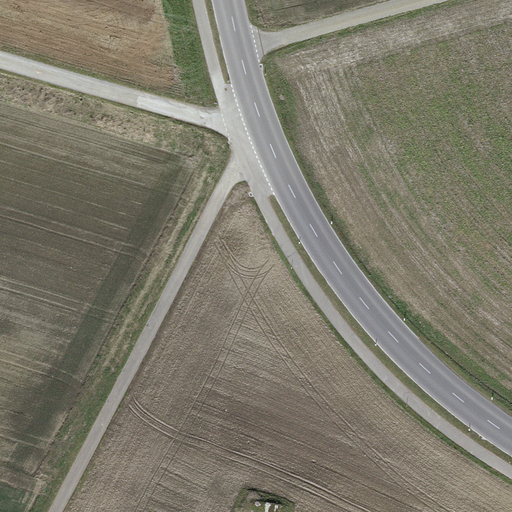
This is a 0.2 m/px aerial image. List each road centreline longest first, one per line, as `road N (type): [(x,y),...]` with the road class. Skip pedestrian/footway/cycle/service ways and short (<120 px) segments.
road 1 (track): [(0,59),(229,126),(276,157),(246,161),(224,185),(60,511)]
road 2 (tertiary): [(231,0),(276,157),(308,228),(366,311),(511,436)]
road 3 (track): [(424,0),(242,50)]
